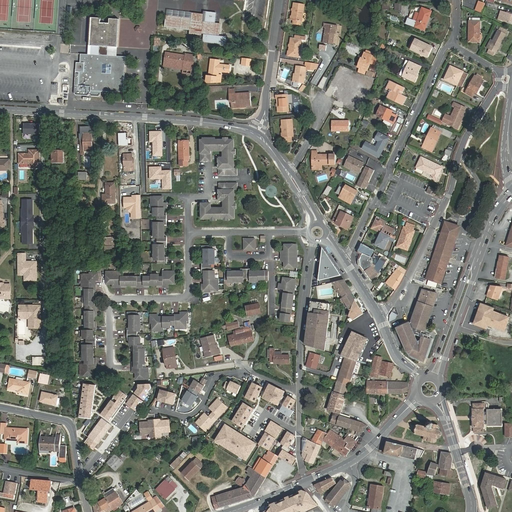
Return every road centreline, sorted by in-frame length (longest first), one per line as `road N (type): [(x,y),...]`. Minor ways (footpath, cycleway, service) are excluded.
road 1 (residential): [(378,313),(405,284),(450,193),(464,140),(497,87)]
road 2 (residential): [(0,109),(250,130)]
road 3 (residential): [(451,44),(342,258)]
road 4 (residential): [(313,240),(299,345),(302,472)]
road 5 (residential): [(110,370),(110,302),(186,296),(189,234)]
road 6 (unknown): [(152,352),(162,375),(242,364),(249,374),(299,390)]
road 7 (residential): [(88,511),(72,427),(63,418),(0,406)]
road 8 (secondary): [(440,384),(475,262)]
road 9 (secondary): [(475,262),(427,376)]
